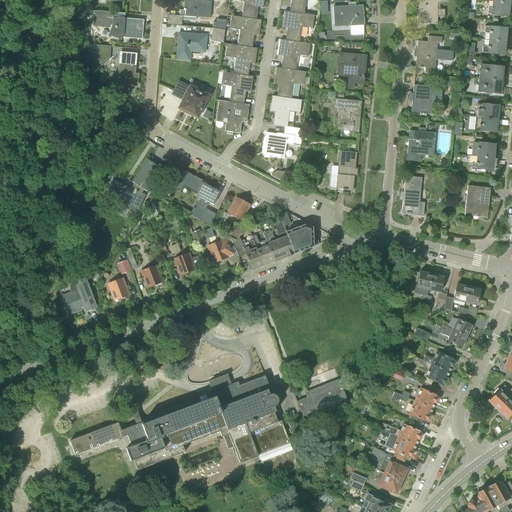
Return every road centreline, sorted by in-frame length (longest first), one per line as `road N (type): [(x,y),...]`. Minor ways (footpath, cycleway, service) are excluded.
road 1 (unclassified): [(0,373),(350,239)]
road 2 (unclassified): [(384,236),(398,0)]
road 3 (residential): [(219,168),(256,126),(274,0)]
road 4 (residential): [(511,289),(460,396),(455,428)]
road 5 (unclassified): [(350,239),(219,168)]
road 6 (residential): [(511,266),(384,236)]
road 7 (unclassified): [(159,0),(148,130)]
